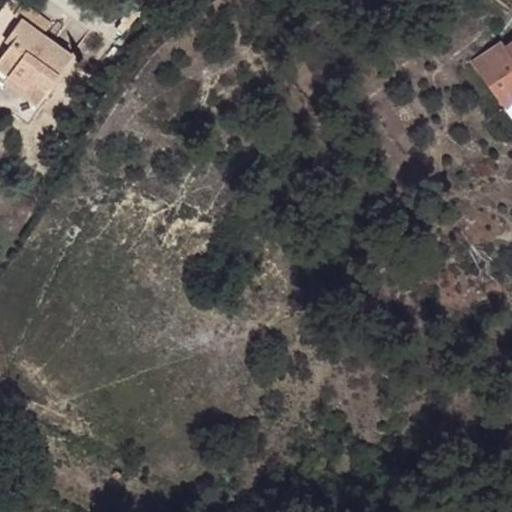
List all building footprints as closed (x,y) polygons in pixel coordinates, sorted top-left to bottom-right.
[(14,0),(8,8),(18,17),(27,8),(18,0),(14,0)] [(27,8),(18,17),(40,35),(49,22),(27,8)] [(40,35),(18,17),(1,37),(5,41),(0,45),(0,67),(23,83),(29,76),(41,85),(66,54),(40,35)] [(0,45),(5,41),(1,37),(0,38),(0,78),(30,100),(41,85),(29,76),(23,83),(0,67),(0,45)] [(509,116),(511,113),(511,46),(510,44),(506,50),(501,46),(472,69),(509,116)]
